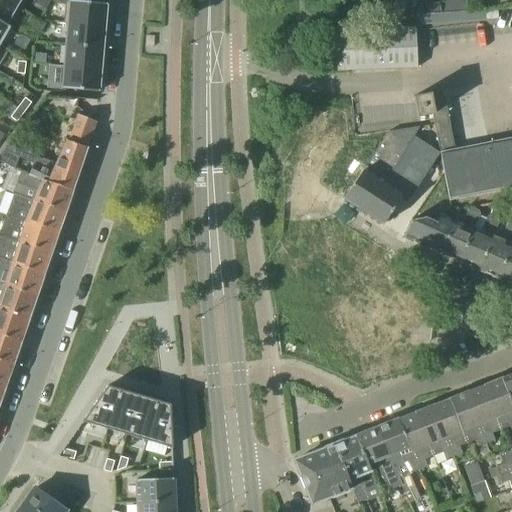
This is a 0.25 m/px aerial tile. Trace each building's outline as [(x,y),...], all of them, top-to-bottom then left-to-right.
[(20,8),(6,0),(0,0),(0,21),(9,27),(19,10),(20,8)] [(6,0),(20,8),(25,0),(6,0)] [(37,0),(35,3),(45,9),(50,0),(49,0),(37,0)] [(107,8),(107,4),(65,0),(65,4),(64,22),(68,22),(105,26),(107,8)] [(394,3),(392,15),(402,17),(405,5),(394,3)] [(416,14),(441,12),(439,3),(421,4),(416,14)] [(9,27),(0,21),(0,42),(8,29),(9,27)] [(41,33),(46,23),(41,21),(36,30),(41,33)] [(105,26),(68,22),(64,22),(64,23),(68,24),(66,44),(103,48),(105,30),(105,26)] [(335,31),(337,71),(417,68),(416,27),(335,31)] [(14,44),(25,50),(30,40),(19,34),(14,44)] [(103,48),(66,44),(64,66),(101,70),(103,52),(103,48)] [(45,63),(46,54),(35,53),(35,62),(45,63)] [(25,74),(26,62),(18,61),(17,74),(25,74)] [(101,70),(64,66),(62,88),(100,91),(101,73),(101,70)] [(511,137),(455,149),(443,91),(431,94),(430,93),(414,97),(418,117),(433,115),(450,201),(511,188),(511,137)] [(31,103),(32,103),(25,98),(18,108),(19,108),(24,113),(31,103)] [(24,113),(19,108),(18,108),(10,117),(12,118),(17,122),(24,113)] [(35,165),(30,177),(42,181),(52,185),(73,192),(97,122),(78,115),(69,141),(66,140),(56,164),(41,159),(38,166),(35,165)] [(420,127),(418,127),(387,132),(380,145),(365,136),(359,137),(353,135),(352,134),(320,182),(344,198),(383,224),(401,196),(392,190),(400,178),(390,172),(420,127)] [(23,153),(24,152),(8,145),(0,155),(0,161),(7,165),(15,169),(20,158),(23,153)] [(65,213),(73,192),(52,185),(42,181),(30,177),(29,177),(30,176),(21,173),(13,195),(28,200),(34,202),(45,207),(65,213)] [(58,235),(65,213),(45,207),(34,202),(28,200),(13,195),(5,192),(0,206),(0,213),(6,216),(20,221),(24,224),(37,228),(58,235)] [(458,261),(474,227),(481,212),(474,209),(468,210),(463,223),(454,219),(439,253),(458,261)] [(478,270),(493,235),(500,220),(502,214),(492,209),(490,216),(489,215),(483,231),(474,227),(458,261),(478,270)] [(497,278),(511,244),(511,214),(501,239),(493,235),(478,270),(497,278)] [(439,253),(454,219),(444,215),(441,215),(438,223),(428,218),(411,221),(404,237),(439,253)] [(0,236),(51,254),(58,235),(37,228),(24,224),(20,221),(6,216),(0,233),(0,236)] [(281,252),(293,269),(324,246),(303,219),(282,235),(290,246),(281,252)] [(0,259),(44,275),(51,254),(3,237),(0,236),(0,259)] [(511,244),(497,278),(511,284),(511,244)] [(295,270),(360,365),(388,346),(323,251),(295,270)] [(2,286),(36,298),(44,275),(0,259),(0,270),(7,273),(3,284),(2,286)] [(0,283),(0,310),(28,321),(36,298),(2,286),(3,284),(0,283)] [(28,321),(0,310),(0,336),(21,343),(28,321)] [(0,360),(13,365),(21,343),(0,336),(0,360)] [(0,386),(5,388),(13,365),(0,360),(0,386)] [(511,374),(502,378),(501,378),(511,408),(511,374)] [(511,431),(511,408),(501,378),(483,385),(500,431),(510,427),(511,431)] [(492,434),(500,431),(483,385),(466,392),(486,444),(494,440),(492,434)] [(107,386),(83,422),(107,429),(119,389),(107,386)] [(119,389),(107,429),(127,435),(139,395),(119,389)] [(478,447),(486,444),(466,392),(449,398),(467,443),(476,440),(478,447)] [(139,395),(127,435),(147,440),(158,401),(139,395)] [(459,446),(467,443),(449,398),(432,405),(453,457),(462,453),(459,446)] [(158,401),(147,440),(171,448),(170,404),(158,401)] [(445,460),(453,457),(432,405),(415,412),(433,456),(443,452),(445,460)] [(424,460),(433,456),(415,412),(396,419),(410,449),(418,468),(419,470),(427,467),(424,460)] [(410,474),(419,470),(418,468),(410,449),(396,419),(375,427),(397,477),(401,486),(409,503),(420,498),(410,474)] [(401,486),(397,477),(375,427),(355,435),(355,436),(368,466),(376,463),(383,480),(388,491),(401,486)] [(378,489),(368,466),(355,436),(342,442),(341,441),(333,444),(352,489),(358,503),(370,498),(368,493),(378,489)] [(329,498),(352,489),(333,444),(325,447),(325,448),(310,454),(323,485),(323,484),(329,498)] [(65,449),(60,456),(74,460),(76,452),(65,449)] [(499,475),(511,470),(511,450),(499,455),(503,464),(495,467),(499,475)] [(311,505),(329,498),(323,484),(323,485),(310,454),(294,460),(311,505)] [(128,459),(120,457),(116,471),(126,468),(128,459)] [(114,461),(107,459),(103,471),(111,473),(114,461)] [(159,462),(159,471),(171,470),(171,462),(159,462)] [(138,502),(174,501),(173,470),(171,470),(159,471),(159,479),(137,480),(138,502)] [(511,489),(511,470),(499,475),(502,483),(509,481),(511,489)] [(477,503),(492,498),(485,481),(471,486),(477,503)] [(25,502),(40,511),(65,511),(66,511),(35,488),(25,502)] [(174,511),(174,501),(138,502),(138,511),(174,511)] [(40,511),(25,502),(17,511),(40,511)]
